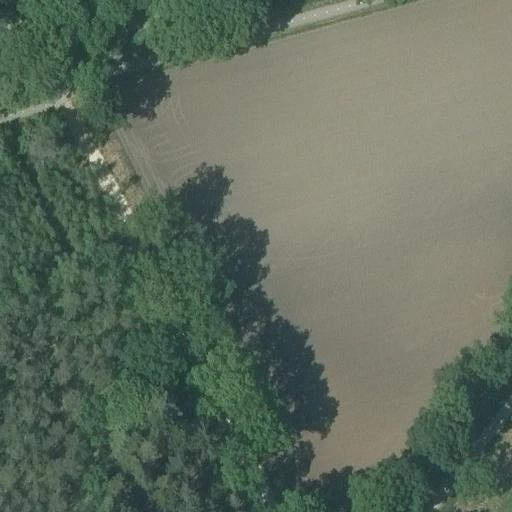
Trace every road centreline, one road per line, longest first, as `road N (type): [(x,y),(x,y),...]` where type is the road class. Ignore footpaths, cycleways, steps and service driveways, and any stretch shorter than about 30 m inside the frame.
road 1 (tertiary): [(216,0),(0,60)]
road 2 (track): [(511,407),(431,511)]
